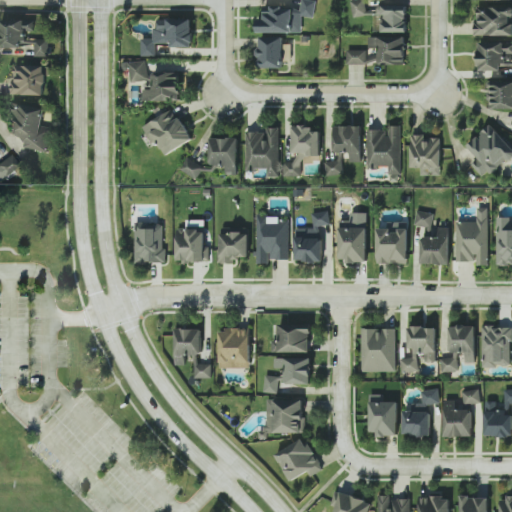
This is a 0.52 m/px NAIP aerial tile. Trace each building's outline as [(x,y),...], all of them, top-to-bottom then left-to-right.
[(258,32),(302,33),(303,16),(315,16),(315,0),(301,0),(301,8),(265,7),(264,19),(258,19),(258,32)] [(511,0),(471,0),(472,0),(477,0),(477,36),(511,35),(511,0)] [(380,31),(408,30),(407,1),(352,3),(352,16),(380,16),(380,31)] [(50,56),(50,37),(31,37),(31,17),(0,18),(0,26),(1,47),(36,46),(36,57),(50,56)] [(142,56),(157,56),(157,46),(193,47),(193,18),(156,17),(155,39),(142,39),(142,56)] [(284,68),(284,63),(294,63),(295,43),(285,42),(286,36),(260,36),(259,68),(284,68)] [(405,36),(370,37),(370,48),(379,48),(380,64),(406,63),(405,36)] [(511,76),(511,40),(478,43),(480,71),(502,70),(502,67),(511,67),(511,76)] [(347,64),(367,64),(367,50),(347,50),(347,64)] [(180,72),(148,73),(148,61),(130,62),(131,82),(144,82),(145,101),(181,99),(180,72)] [(45,95),(46,65),(14,64),(13,94),(45,95)] [(511,79),(490,79),(489,107),(511,108),(511,79)] [(8,134),(26,137),(24,147),(48,151),(52,127),(44,126),(47,108),(13,102),(8,134)] [(143,126),(154,144),(158,141),(166,155),(193,140),(176,108),(143,126)] [(468,146),(479,158),(472,165),(486,179),(508,159),(511,162),(511,143),(511,144),(491,123),(468,146)] [(294,125),(293,156),(288,156),(288,176),(304,176),(305,156),(321,156),(322,132),(312,132),(312,126),(294,125)] [(362,125),(334,126),(334,152),(350,152),(351,162),(363,162),(362,125)] [(402,126),(388,126),(388,129),(368,129),(368,168),(390,168),(390,183),(402,183),(402,126)] [(281,127),(267,127),(267,132),(246,132),(246,170),(268,170),(268,176),(281,177),(281,127)] [(421,176),(442,175),(441,136),(412,136),(412,168),(421,168),(421,176)] [(239,138),(211,138),(211,164),(227,165),(227,174),(239,175),(239,138)] [(213,172),(214,170),(190,154),(181,169),(199,181),(207,168),(213,172)] [(0,176),(16,177),(16,158),(0,158),(0,176)] [(327,175),(344,174),(343,160),(327,160),(327,175)] [(457,221),(457,261),(478,261),(478,265),(489,265),(490,208),(478,207),(478,222),(457,221)] [(315,226),(331,224),(330,211),(313,213),(315,226)] [(440,237),(440,231),(434,230),(435,212),(417,211),(416,226),(426,226),(426,236),(440,237)] [(340,261),(368,262),(368,213),(351,212),(351,221),(340,221),(340,261)] [(290,261),(290,224),(280,224),(280,216),(257,216),(258,261),(290,261)] [(165,263),(166,223),(137,222),(136,263),(165,263)] [(511,265),(511,224),(497,225),(498,265),(511,265)] [(296,261),(324,261),(325,252),(329,252),(329,228),(296,228),(296,261)] [(409,228),(378,228),(378,263),(409,264),(409,228)] [(440,237),(422,237),(421,264),(450,264),(451,229),(441,228),(440,237)] [(206,229),(177,229),(177,261),(206,261),(206,229)] [(250,257),(250,233),(221,232),(220,263),(238,263),(238,257),(250,257)] [(273,351),(311,352),(312,325),(280,324),(279,340),(273,340),(273,351)] [(438,327),(409,326),(409,349),(414,349),(414,358),(402,358),(402,371),(423,372),(423,361),(437,362),(438,327)] [(477,326),(450,326),(450,352),(466,352),(466,363),(477,363),(477,326)] [(483,366),(511,367),(511,347),(511,346),(511,326),(484,326),(483,366)] [(396,328),(363,329),(363,372),(397,371),(396,328)] [(204,329),(176,329),(176,365),(187,365),(187,355),(196,355),(196,378),(213,378),(213,363),(204,363),(204,329)] [(221,329),(220,368),(251,368),(252,329),(221,329)] [(442,372),(462,371),(461,353),(449,353),(449,357),(441,358),(442,372)] [(312,358),(276,357),(276,369),(286,369),(286,384),(311,384),(312,358)] [(432,434),(431,404),(441,404),(440,389),(423,390),(423,404),(412,404),(412,410),(404,411),(404,435),(432,434)] [(486,437),(511,436),(511,389),(505,389),(505,402),(486,402),(486,437)] [(481,402),(481,390),(464,390),(464,403),(481,402)] [(370,431),(378,431),(378,436),(398,437),(399,401),(385,401),(385,394),(371,394),(370,431)] [(306,399),(268,399),(267,432),(305,433),(306,399)] [(474,437),(474,404),(465,404),(465,399),(445,399),(445,437),(474,437)] [(292,482),(308,472),(311,477),(324,469),(305,437),(275,455),(292,482)] [(370,511),(373,500),(337,492),(336,498),(337,498),(333,511),(370,511)] [(412,511),(413,499),(392,499),(392,495),(379,495),(378,511),(412,511)] [(450,511),(451,497),(421,496),(420,511),(450,511)] [(489,511),(490,497),(461,496),(461,511),(489,511)] [(511,511),(511,497),(501,497),(501,511),(511,511)]
